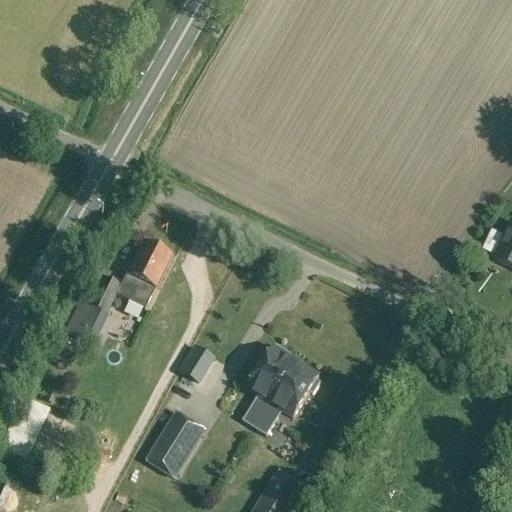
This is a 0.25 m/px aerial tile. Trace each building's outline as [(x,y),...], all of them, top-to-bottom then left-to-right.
[(484,251),(497,258),(495,261),(511,269),(511,227),(506,240),(492,233),(491,236),(484,251)] [(156,290),(171,258),(144,244),(134,264),(130,262),(124,273),(129,276),(156,290)] [(121,287),(103,280),(90,308),(107,316),(121,287)] [(243,424),(255,431),(296,365),(288,360),(290,357),(279,349),(277,353),(273,351),(248,392),(259,398),(243,424)] [(319,379),(296,365),(255,431),(267,438),(283,413),(294,420),(310,394),(313,396),(320,385),(317,383),(319,379)] [(204,432),(178,416),(148,464),(175,480),(204,432)] [(35,441),(19,433),(11,449),(28,456),(35,441)] [(263,511),(293,511),(306,491),(280,475),(259,509),(263,511)]
